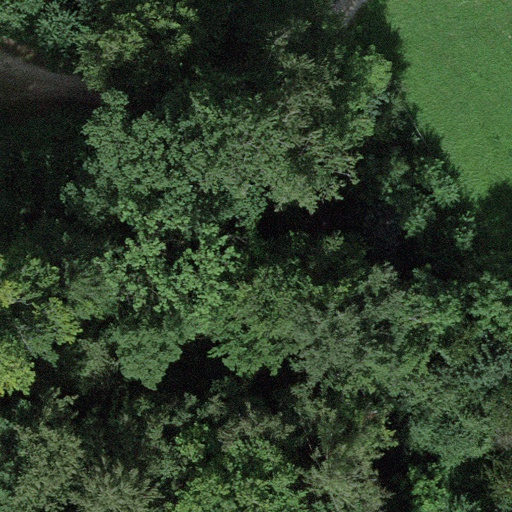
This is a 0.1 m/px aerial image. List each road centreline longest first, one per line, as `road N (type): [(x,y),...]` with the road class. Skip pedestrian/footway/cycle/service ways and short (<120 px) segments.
road 1 (track): [(251,92),(300,193),(375,511)]
road 2 (track): [(0,52),(72,93),(251,92)]
road 3 (track): [(251,92),(350,0)]
